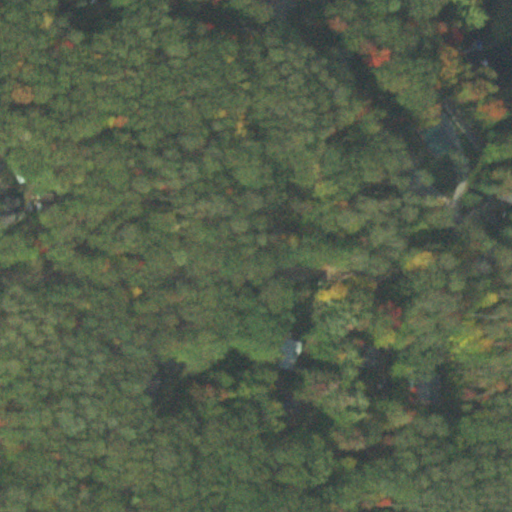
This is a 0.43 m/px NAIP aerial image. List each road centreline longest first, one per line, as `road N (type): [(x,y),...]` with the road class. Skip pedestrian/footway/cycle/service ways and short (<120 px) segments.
road 1 (track): [(511,271),(0,269)]
road 2 (track): [(511,249),(425,184),(309,47),(257,0)]
